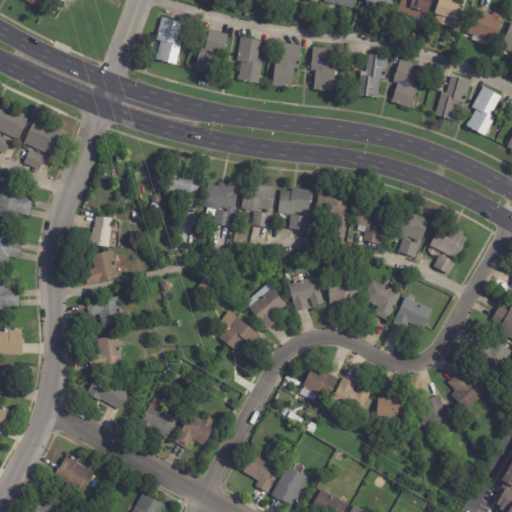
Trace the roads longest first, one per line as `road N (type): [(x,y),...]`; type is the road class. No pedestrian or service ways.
road 1 (residential): [(511,211),(436,347),(415,364),(321,333),(295,341),(272,362),(189,511)]
road 2 (secondary): [(99,108),(206,139),(368,162),(440,185),(511,221)]
road 3 (tertiary): [(99,108),(57,235),(52,402),(0,502)]
road 4 (secondary): [(511,192),(386,138),(172,102)]
road 5 (residential): [(234,511),(52,402)]
